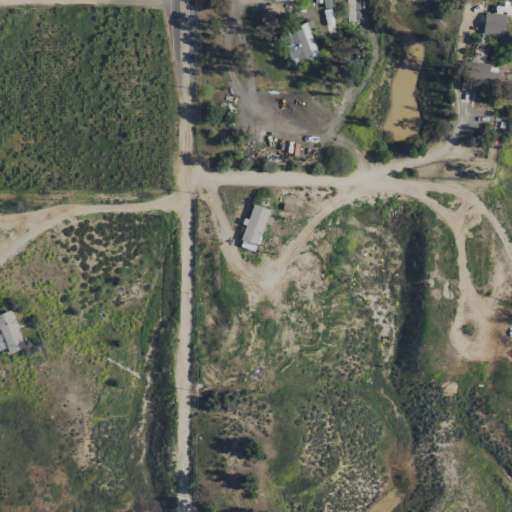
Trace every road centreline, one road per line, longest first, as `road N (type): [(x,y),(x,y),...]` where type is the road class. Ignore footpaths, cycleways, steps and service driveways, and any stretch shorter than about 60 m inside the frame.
road 1 (residential): [(182,511),(194,0)]
road 2 (residential): [(194,188),(374,176)]
